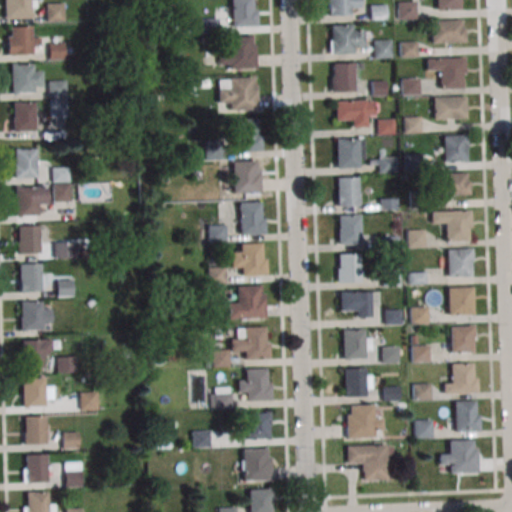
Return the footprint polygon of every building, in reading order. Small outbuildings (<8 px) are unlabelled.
[(1,0),(1,17),(31,17),(31,0),(1,0)] [(229,0),(229,26),(253,26),(253,0),(229,0)] [(324,0),(325,14),(346,14),(346,7),(359,7),(358,0),(324,0)] [(412,0),(394,1),(395,18),(412,18),(412,0)] [(458,0),(433,0),(433,9),(458,9),(458,0)] [(42,20),(61,20),(61,3),(42,3),(42,20)] [(366,18),(383,18),(383,4),(366,4),(366,18)] [(216,17),(198,17),(198,33),(216,33),(216,17)] [(462,41),(462,19),(428,19),(428,42),(462,41)] [(328,50),(349,50),(349,44),(360,44),(360,31),(350,31),(350,24),(328,25),(328,50)] [(35,34),(29,34),(29,26),(3,26),(3,54),(35,54),(35,34)] [(251,35),(225,35),(225,49),(215,49),(215,68),(251,68),(251,35)] [(369,38),(369,57),(388,57),(388,38),(369,38)] [(61,41),(45,41),(45,59),(61,59),(61,41)] [(396,41),(396,56),(414,56),(414,41),(396,41)] [(423,57),(423,78),(435,78),(435,88),(461,88),(461,57),(423,57)] [(328,62),(328,91),(351,91),(351,62),(328,62)] [(38,63),(9,63),(8,92),(38,92),(38,63)] [(225,109),(254,109),(254,77),(215,77),(215,104),(225,104),(225,109)] [(416,78),(416,94),(400,95),(399,79),(416,78)] [(63,81),(64,97),(47,99),(46,82),(63,81)] [(383,94),(383,81),(369,82),(370,95),(383,94)] [(432,118),(464,118),(464,96),(432,96),(432,118)] [(64,117),(63,100),(47,101),(48,118),(64,117)] [(333,101),(334,120),(349,120),(350,128),(365,127),(365,116),(372,116),(372,102),(364,102),(364,100),(333,101)] [(9,130),(42,130),(42,113),(34,113),(34,101),(9,101),(9,130)] [(418,117),(419,133),(402,134),(401,118),(418,117)] [(258,118),(233,118),(233,150),(258,150),(258,118)] [(373,119),(373,134),(391,134),(391,119),(373,119)] [(464,134),(439,134),(439,161),(464,161),(464,134)] [(333,167),(358,167),(358,137),(333,137),(333,167)] [(220,158),(219,140),(201,141),(202,159),(220,158)] [(34,148),(12,148),(12,177),(34,177),(34,148)] [(420,172),(420,155),(401,155),(401,172),(420,172)] [(376,173),(393,172),(393,158),(375,158),(376,173)] [(257,160),(230,160),(230,192),(257,192),(257,160)] [(66,182),(66,168),(48,169),(49,183),(66,182)] [(466,194),(466,172),(434,172),(435,194),(466,194)] [(355,205),(355,176),(334,176),(334,205),(355,205)] [(44,204),(44,185),(12,185),(12,215),(34,215),(34,204),(44,204)] [(67,202),(67,185),(51,185),(51,203),(67,202)] [(424,190),(425,210),(408,210),(407,191),(424,190)] [(394,210),(394,199),(377,199),(377,211),(394,210)] [(261,233),(261,201),(237,201),(237,233),(261,233)] [(467,240),(467,210),(428,210),(428,222),(440,222),(440,240),(467,240)] [(357,243),(357,214),(335,214),(335,243),(357,243)] [(223,241),(223,224),(205,224),(205,241),(223,241)] [(36,225),(15,225),(15,253),(36,253),(36,225)] [(421,247),(421,229),(404,229),(404,247),(421,247)] [(395,248),(395,237),(379,237),(380,249),(395,248)] [(75,257),(75,241),(51,241),(51,257),(75,257)] [(261,242),(237,243),(237,252),(229,252),(229,266),(238,265),(238,275),(262,275),(261,242)] [(468,248),(443,248),(443,276),(468,276),(468,248)] [(357,281),(357,253),(333,253),(333,281),(357,281)] [(37,291),(37,262),(17,262),(17,291),(37,291)] [(205,282),(221,282),(221,265),(205,265),(205,282)] [(397,287),(396,269),(379,269),(380,287),(397,287)] [(422,273),(423,284),(408,284),(407,274),(422,273)] [(70,296),(70,279),(54,280),(54,296),(70,296)] [(260,285),(234,286),(234,299),(224,300),(225,318),(261,317),(260,285)] [(470,314),(470,286),(445,286),(445,314),(470,314)] [(335,291),(335,310),(350,310),(350,317),(369,316),(369,307),(374,307),(374,291),(335,291)] [(88,307),(94,302),(90,298),(84,303),(88,307)] [(16,330),(39,330),(39,324),(49,325),(49,310),(38,310),(38,300),(17,300),(16,330)] [(407,305),(407,322),(424,322),(424,305),(407,305)] [(381,323),(398,323),(398,309),(381,309),(381,323)] [(470,352),(470,324),(447,325),(447,352),(470,352)] [(233,326),(233,337),(227,337),(227,350),(240,350),(240,358),(265,358),(265,326),(233,326)] [(339,358),(366,358),(366,328),(339,328),(339,358)] [(41,357),(47,357),(47,339),(20,339),(20,367),(41,367),(41,357)] [(407,344),(407,362),(426,362),(426,344),(407,344)] [(377,362),(394,362),(394,345),(377,345),(377,362)] [(225,366),(225,349),(209,349),(208,366),(225,366)] [(72,356),(53,356),(53,371),(72,371),(72,356)] [(448,363),(448,382),(440,382),(440,393),(473,393),(473,363),(448,363)] [(267,367),(243,367),(243,379),(234,379),(234,391),(243,391),(243,400),(267,400),(267,367)] [(340,367),(340,395),(368,395),(368,367),(340,367)] [(42,406),(42,377),(19,377),(19,406),(42,406)] [(410,399),(427,399),(427,383),(410,383),(410,399)] [(379,401),(396,401),(396,386),(379,386),(379,401)] [(228,387),(208,387),(208,408),(228,408),(228,387)] [(94,409),(94,391),(77,391),(77,409),(94,409)] [(475,400),(448,400),(448,431),(475,431),(475,400)] [(373,405),(347,405),(347,415),(343,415),(344,440),(381,439),(380,418),(373,418),(373,405)] [(267,411),(242,411),(242,438),(267,438),(267,411)] [(21,415),(21,443),(46,443),(46,415),(21,415)] [(410,418),(410,437),(429,437),(429,418),(410,418)] [(206,447),(206,430),(190,430),(190,447),(206,447)] [(75,446),(75,432),(60,432),(60,446),(75,446)] [(474,472),(474,439),(445,439),(445,453),(436,453),(436,472),(474,472)] [(384,444),(343,444),(343,465),(364,465),(364,478),(385,478),(384,444)] [(267,480),(267,448),(240,448),(240,480),(267,480)] [(45,453),(23,453),(23,481),(45,481),(45,453)] [(80,484),(79,471),(63,472),(64,485),(80,484)] [(269,511),(269,488),(246,488),(246,511),(269,511)] [(46,511),(46,491),(23,491),(23,511),(46,511)]
